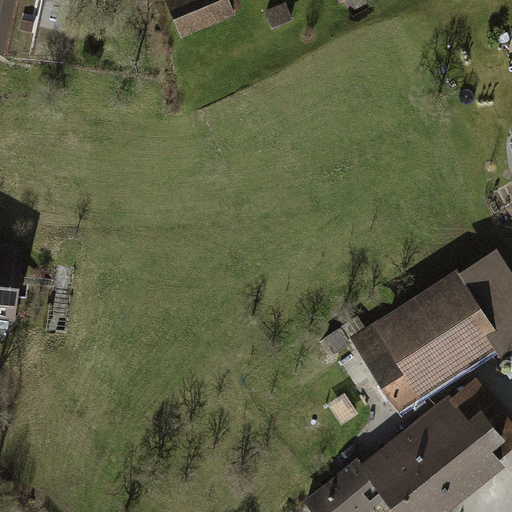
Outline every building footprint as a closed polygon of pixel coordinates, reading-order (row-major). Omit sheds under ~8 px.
[(0,0),(0,49),(4,50),(13,0),(0,0)] [(224,0),(187,0),(167,8),(180,42),(233,21),(224,0)] [(285,9),(265,18),(273,34),(293,24),(285,9)] [(0,251),(0,322),(14,324),(24,254),(0,251)] [(508,357),(511,354),(511,277),(497,254),(458,279),(501,346),(508,357)] [(458,279),(356,345),(399,411),(501,346),(458,279)] [(511,425),(476,380),(452,399),(499,457),(511,446),(511,425)] [(452,399),(366,468),(387,495),(401,511),(443,511),(504,464),(499,457),(452,399)] [(308,502),(315,511),(365,511),(387,495),(360,461),(308,502)]
